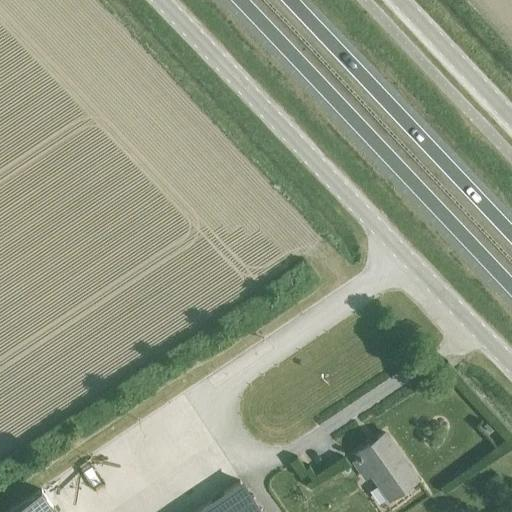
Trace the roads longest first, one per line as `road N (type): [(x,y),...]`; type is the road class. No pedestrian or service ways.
road 1 (unclassified): [(156,0),(511,372)]
road 2 (unknown): [(401,256),(71,486)]
road 3 (trunk): [(237,0),(511,289)]
road 4 (trunk): [(511,237),(287,0)]
road 5 (tertiary): [(397,0),(511,121)]
